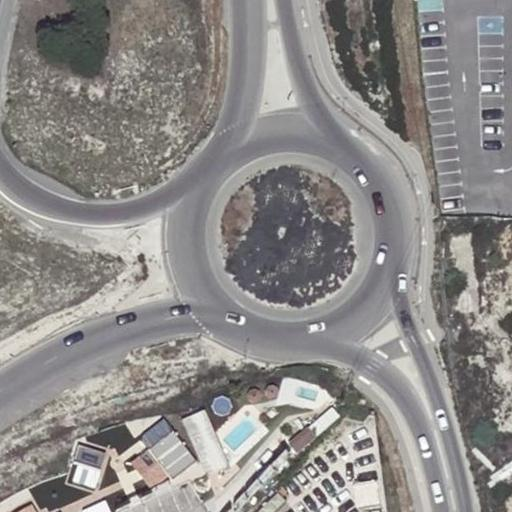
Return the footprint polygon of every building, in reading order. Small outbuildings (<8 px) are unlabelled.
[(203,412),(179,423),(203,479),(227,469),(203,412)] [(151,498),(195,465),(160,420),(134,439),(144,452),(126,466),(151,498)] [(69,485),(92,493),(105,456),(82,448),(69,485)] [(373,483),(348,486),(352,511),(376,508),(373,483)] [(109,511),(105,502),(82,511),(109,511)]
